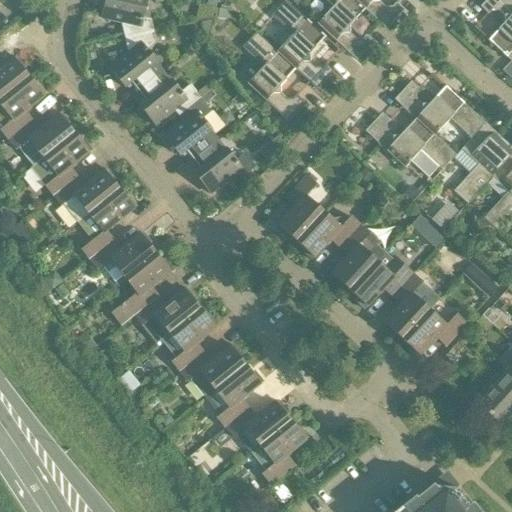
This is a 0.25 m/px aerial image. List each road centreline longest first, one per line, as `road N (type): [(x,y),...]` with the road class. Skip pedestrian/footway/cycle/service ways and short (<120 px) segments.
road 1 (residential): [(209,245),(64,70),(57,38),(73,0)]
road 2 (residential): [(238,223),(425,22)]
road 3 (residential): [(366,402),(386,374),(383,357),(238,223)]
road 4 (residential): [(366,402),(341,412),(318,406),(211,271),(209,245)]
road 5 (residential): [(344,511),(407,461),(366,402)]
road 6 (secondary): [(96,511),(0,393)]
